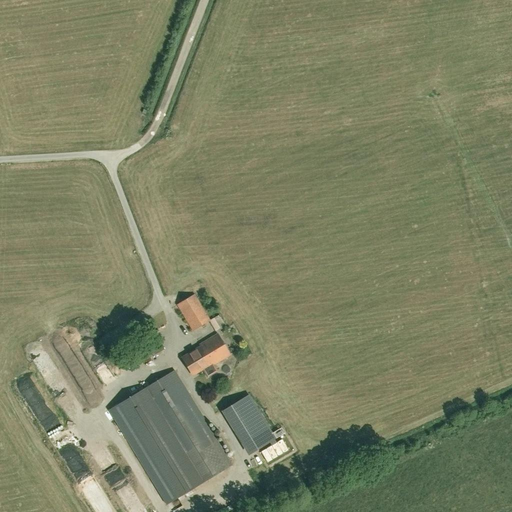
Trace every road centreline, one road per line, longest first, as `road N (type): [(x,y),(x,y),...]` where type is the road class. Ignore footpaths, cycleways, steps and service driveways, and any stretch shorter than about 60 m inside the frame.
road 1 (track): [(108,156),(132,152),(151,134),(205,0)]
road 2 (unknown): [(108,156),(170,319)]
